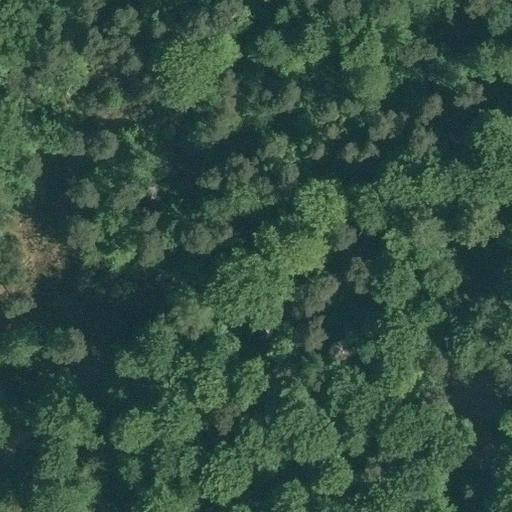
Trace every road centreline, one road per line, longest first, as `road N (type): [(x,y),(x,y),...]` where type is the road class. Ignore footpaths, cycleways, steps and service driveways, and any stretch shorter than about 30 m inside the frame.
road 1 (track): [(511,139),(373,183),(279,225),(207,325),(108,399),(0,439)]
road 2 (track): [(511,186),(368,94),(247,0)]
road 3 (track): [(108,511),(58,470),(0,448)]
